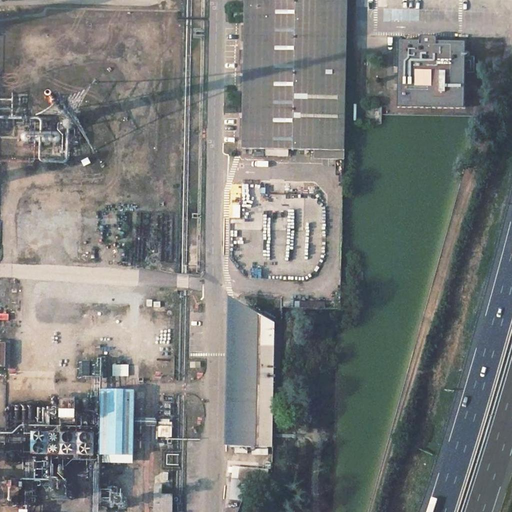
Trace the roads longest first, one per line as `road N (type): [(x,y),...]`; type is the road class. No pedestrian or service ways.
road 1 (unclassified): [(217,0),(211,511)]
road 2 (motorway): [(511,268),(440,511)]
road 3 (unknown): [(146,511),(151,384),(214,390)]
